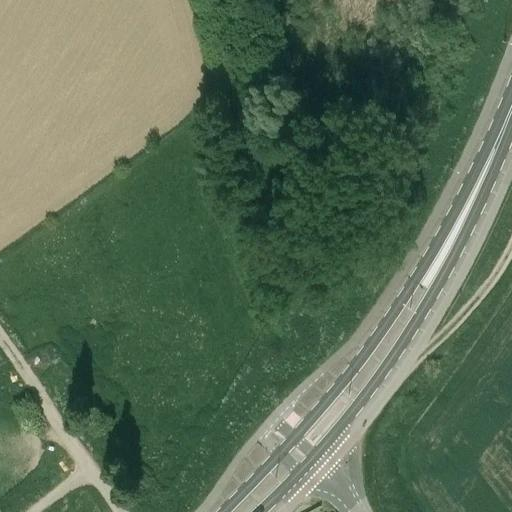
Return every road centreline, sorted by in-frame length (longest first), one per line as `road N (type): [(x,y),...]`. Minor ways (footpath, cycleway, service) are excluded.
road 1 (secondary): [(511,101),(457,211),(376,340),(225,511)]
road 2 (secondary): [(313,458),(417,322),(489,181),(511,115)]
road 3 (track): [(117,511),(0,337)]
road 4 (track): [(378,380),(437,342),(464,313),(511,234)]
